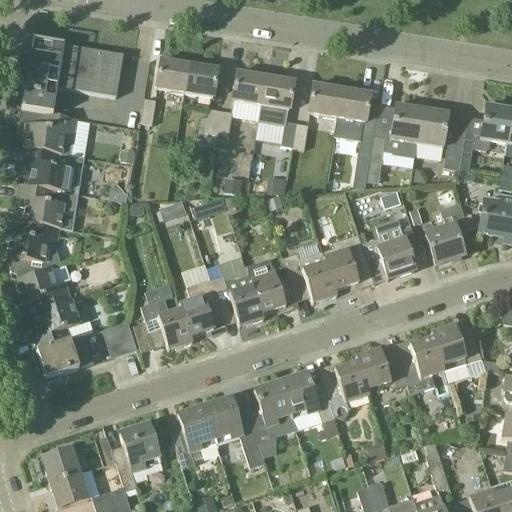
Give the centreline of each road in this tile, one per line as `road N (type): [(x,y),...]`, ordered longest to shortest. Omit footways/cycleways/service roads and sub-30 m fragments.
road 1 (residential): [(511,284),(0,442)]
road 2 (residential): [(511,64),(159,8)]
